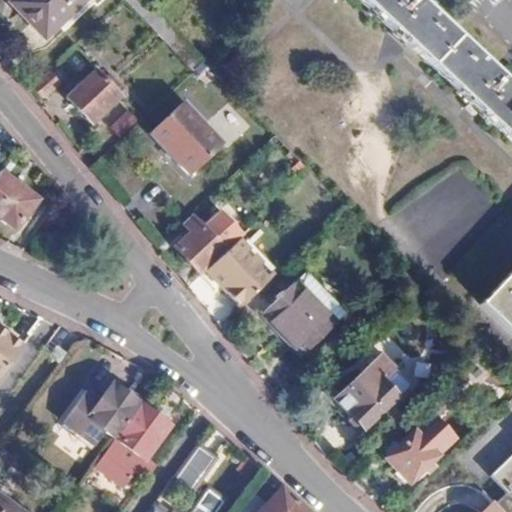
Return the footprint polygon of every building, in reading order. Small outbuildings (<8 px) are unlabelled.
[(91,7),(98,0),(12,0),(25,14),(21,17),(39,37),(54,23),(60,29),(88,3),(91,7)] [(202,63),(141,0),(121,0),(190,73),(202,63)] [(511,91),(483,65),(413,0),(355,0),(511,146),(511,91)] [(117,96),(104,83),(86,64),(55,92),(86,126),(117,96)] [(44,70),(27,87),(38,97),(54,81),(44,70)] [(109,79),(104,83),(117,96),(122,92),(109,79)] [(179,104),(146,136),(185,177),(218,145),(179,104)] [(119,141),(137,121),(124,110),(106,129),(119,141)] [(34,202),(0,176),(0,222),(12,231),(34,202)] [(197,279),(200,275),(218,257),(224,253),(188,217),(181,224),(188,231),(169,250),(197,279)] [(200,275),(235,312),(254,294),(218,257),(200,275)] [(511,268),(477,305),(510,337),(511,334),(511,268)] [(293,287),(329,325),(339,315),(303,277),(293,287)] [(331,327),(329,325),(293,287),(291,285),(259,317),(298,358),(331,327)] [(0,373),(20,347),(0,332),(0,373)] [(362,431),(410,385),(381,355),(334,400),(362,431)] [(135,405),(139,400),(134,396),(118,384),(115,390),(135,405)] [(110,439),(135,405),(115,390),(109,386),(95,404),(84,396),(62,427),(63,428),(89,447),(101,432),(110,439)] [(164,428),(135,405),(110,439),(90,466),(119,488),(131,472),(136,476),(145,464),(140,460),(164,428)] [(455,436),(435,416),(385,464),(407,485),(455,436)] [(89,447),(63,428),(61,432),(86,450),(89,447)] [(207,462),(210,458),(199,449),(196,453),(193,452),(174,478),(176,480),(173,486),(183,494),(187,489),(190,491),(210,464),(207,462)] [(256,470),(242,457),(232,470),(246,482),(256,470)] [(506,490),(492,503),(500,511),(511,511),(511,463),(496,479),(506,490)] [(151,468),(145,464),(136,476),(142,481),(151,468)] [(302,511),(279,490),(264,506),(259,511),(302,511)] [(151,511),(149,510),(147,511),(217,511),(223,505),(205,492),(192,509),(189,507),(185,511),(164,511),(157,506),(151,511)] [(249,493),(236,511),(259,511),(264,506),(249,493)] [(500,511),(492,503),(490,501),(478,511),(500,511)]
